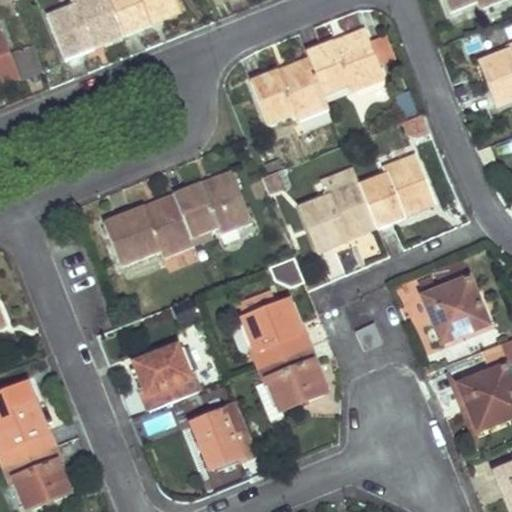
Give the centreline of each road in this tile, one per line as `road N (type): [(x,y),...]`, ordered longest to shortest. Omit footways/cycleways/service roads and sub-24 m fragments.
road 1 (residential): [(135,511),(13,211)]
road 2 (residential): [(13,211),(174,144),(191,129),(197,109),(186,51)]
road 3 (residential): [(403,0),(493,217)]
road 4 (residential): [(186,51),(0,127)]
road 5 (residential): [(493,217),(313,300)]
road 6 (residential): [(401,445),(236,511)]
road 7 (residential): [(314,0),(186,51)]
